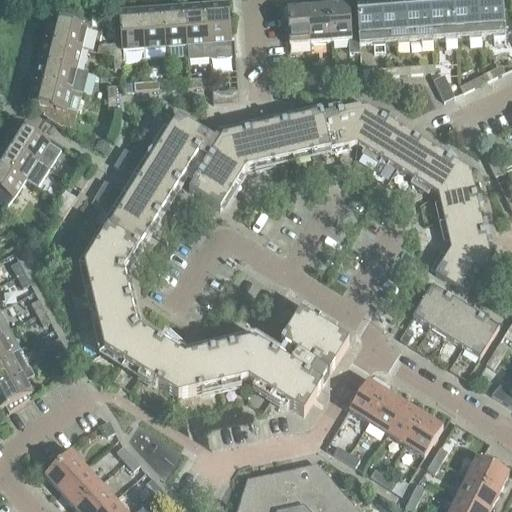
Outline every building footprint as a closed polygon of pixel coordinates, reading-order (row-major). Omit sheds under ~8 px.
[(407,0),(383,2),(386,46),(399,45),(399,55),(410,55),(410,44),(407,0)] [(430,0),(409,0),(407,0),(410,44),(423,43),(423,54),(434,53),(434,42),(430,0)] [(454,0),(430,0),(434,42),(447,41),(448,52),(458,51),(457,41),(454,0)] [(478,0),(454,0),(457,41),(471,40),(471,50),(482,50),(481,39),(478,0)] [(503,0),(478,0),(481,39),(495,38),(496,49),(506,48),(505,38),(506,38),(503,0)] [(358,4),(359,15),(361,48),(375,47),(376,57),(387,56),(386,46),(383,2),(358,4)] [(230,8),(207,10),(211,62),(234,60),(230,8)] [(330,10),(333,45),(350,44),(351,58),(362,57),(361,48),(359,15),(352,16),(351,8),(330,10)] [(207,10),(186,11),(189,56),(190,56),(190,64),(211,62),(207,10)] [(312,47),(333,45),(330,10),(309,12),(312,47)] [(186,11),(164,13),(168,58),(189,56),(186,11)] [(51,21),(45,43),(83,52),(89,31),(94,31),(92,12),(62,15),(61,14),(58,23),(51,21)] [(291,48),(312,47),(309,12),(288,13),(291,48)] [(164,13),(143,15),(146,60),(168,58),(164,13)] [(121,16),(123,46),(124,59),(124,61),(146,60),(143,15),(121,16)] [(45,43),(40,65),(78,74),(78,73),(83,52),(45,43)] [(114,47),(115,60),(124,59),(123,46),(114,47)] [(124,61),(124,59),(115,60),(116,72),(125,72),(124,61)] [(40,65),(34,86),(83,98),(88,76),(78,73),(78,74),(40,65)] [(410,71),(411,79),(422,78),(422,70),(410,71)] [(386,73),(387,80),(399,80),(398,72),(386,73)] [(483,79),(486,86),(497,81),(494,73),(483,79)] [(345,74),(335,75),(336,84),(345,83),(345,74)] [(361,75),(362,82),(374,81),(373,74),(361,75)] [(336,84),(335,75),(321,76),(321,85),(336,84)] [(291,78),(292,87),(304,86),(304,77),(291,78)] [(433,85),(444,107),(455,102),(444,80),(433,85)] [(192,92),(191,82),(178,83),(178,93),(192,92)] [(203,82),(191,82),(192,92),(204,91),(203,82)] [(160,85),(148,86),(149,95),(161,94),(160,85)] [(459,90),(463,98),(474,92),(470,85),(459,90)] [(83,98),(34,86),(29,106),(37,108),(36,112),(45,118),(45,120),(63,132),(63,131),(74,133),(83,98)] [(149,95),(148,86),(135,87),(135,96),(149,95)] [(107,90),(108,104),(109,104),(117,104),(116,90),(107,90)] [(213,96),(214,108),(240,107),(239,95),(213,96)] [(109,104),(108,104),(109,116),(118,115),(117,104),(109,104)] [(220,146),(200,180),(189,196),(221,215),(246,174),(358,148),(439,199),(451,254),(436,279),(468,299),(491,261),(471,175),(364,108),(223,141),(220,146)] [(200,180),(220,146),(178,120),(138,186),(136,189),(85,272),(104,357),(178,403),(250,386),(306,419),(324,389),(306,378),(255,347),(185,363),(136,334),(123,278),(167,208),(189,173),(200,180)] [(18,127),(6,146),(50,173),(61,155),(18,127)] [(6,146),(0,156),(0,167),(27,185),(27,184),(38,191),(50,173),(6,146)] [(114,171),(121,175),(132,158),(125,154),(114,171)] [(484,159),(490,171),(498,167),(493,155),(484,159)] [(83,173),(91,178),(95,172),(87,166),(83,173)] [(0,208),(6,214),(15,204),(27,185),(0,167),(0,208)] [(498,167),(490,171),(495,182),(504,178),(498,167)] [(76,190),(83,194),(89,183),(82,179),(76,190)] [(95,203),(101,207),(112,190),(105,186),(95,203)] [(503,196),(509,208),(511,206),(511,194),(511,192),(503,196)] [(63,207),(70,212),(78,201),(65,193),(59,204),(63,207)] [(70,212),(63,207),(56,218),(64,223),(70,212)] [(11,270),(18,282),(26,278),(19,265),(11,270)] [(26,278),(18,282),(23,292),(31,288),(26,278)] [(413,323),(431,333),(450,302),(433,291),(413,323)] [(431,333),(447,344),(467,312),(450,302),(431,333)] [(31,308),(38,321),(46,316),(39,304),(31,308)] [(447,344),(464,354),(484,323),(467,312),(447,344)] [(46,316),(38,321),(43,330),(51,326),(46,316)] [(281,350),(312,368),(330,379),(350,348),(301,318),(281,350)] [(484,323),(464,354),(481,364),(500,333),(484,323)] [(406,334),(400,343),(407,348),(413,338),(406,334)] [(0,340),(0,365),(14,358),(13,356),(4,339),(0,340)] [(53,347),(60,358),(68,354),(61,343),(53,347)] [(500,349),(493,359),(501,364),(508,354),(500,349)] [(0,365),(0,389),(32,373),(21,352),(13,356),(14,358),(0,365)] [(68,354),(60,358),(66,369),(73,365),(68,354)] [(501,364),(493,359),(487,370),(494,375),(501,364)] [(312,368),(306,378),(324,389),(330,379),(312,368)] [(32,373),(0,389),(0,413),(1,415),(8,411),(12,418),(33,403),(31,399),(35,397),(28,383),(35,379),(32,373)] [(350,416),(369,428),(389,397),(370,386),(350,416)] [(511,398),(511,399),(501,390),(492,400),(511,412),(511,398)] [(369,428),(388,440),(407,409),(389,397),(369,428)] [(388,440),(407,452),(426,421),(407,409),(388,440)] [(426,421),(407,452),(425,463),(444,433),(426,421)] [(105,433),(111,443),(118,439),(113,429),(105,433)] [(118,457),(127,467),(134,461),(125,451),(118,457)] [(335,460),(346,466),(350,459),(340,452),(335,460)] [(441,454),(436,462),(444,466),(449,458),(441,454)] [(47,480),(62,497),(88,472),(74,456),(47,480)] [(350,459),(346,466),(356,473),(361,466),(350,459)] [(134,461),(127,467),(135,476),(142,470),(134,461)] [(444,466),(436,462),(428,475),(436,480),(444,466)] [(479,462),(469,482),(501,497),(511,478),(479,462)] [(354,511),(350,507),(352,506),(335,487),(333,488),(317,471),(311,489),(300,491),(296,474),(271,479),(272,481),(250,486),(243,507),(241,506),(239,511),(354,511)] [(62,497),(75,511),(78,511),(103,489),(88,472),(62,497)] [(372,483),(383,490),(387,482),(376,475),(372,483)] [(387,482),(383,490),(393,496),(398,489),(387,482)] [(469,482),(460,501),(481,511),(493,511),(501,497),(469,482)] [(147,489),(156,499),(162,493),(154,484),(147,489)] [(78,511),(109,511),(117,505),(103,489),(78,511)] [(418,491),(412,502),(420,506),(426,495),(418,491)] [(162,493),(156,499),(164,508),(170,502),(162,493)] [(376,508),(382,511),(394,511),(397,509),(381,499),(376,508)] [(481,511),(460,501),(454,511),(481,511)] [(417,511),(420,506),(412,502),(407,511),(417,511)]
